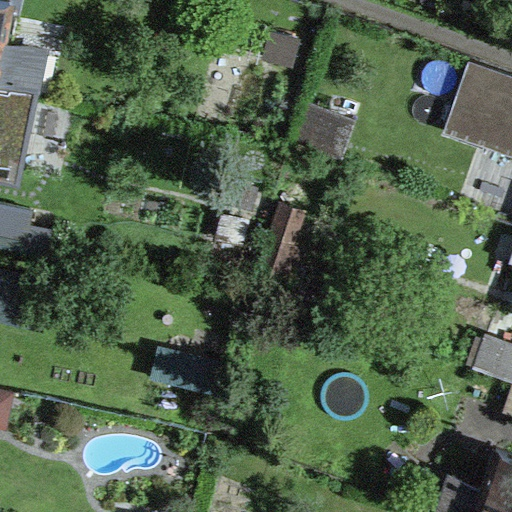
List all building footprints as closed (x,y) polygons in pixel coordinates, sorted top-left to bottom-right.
[(0,0),(0,79),(32,86),(41,48),(2,39),(10,0),(0,0)] [(511,147),(511,72),(469,58),(445,124),(511,147)] [(0,176),(14,179),(32,86),(0,79),(0,176)] [(0,229),(25,235),(31,206),(0,199),(0,229)] [(300,208),(281,202),(255,283),(285,293),(301,245),(290,241),(300,208)] [(44,288),(0,278),(0,306),(36,316),(44,288)] [(476,363),(511,375),(511,342),(487,333),(476,363)] [(483,482),(452,471),(439,510),(445,511),(511,511),(511,450),(496,445),(483,482)]
